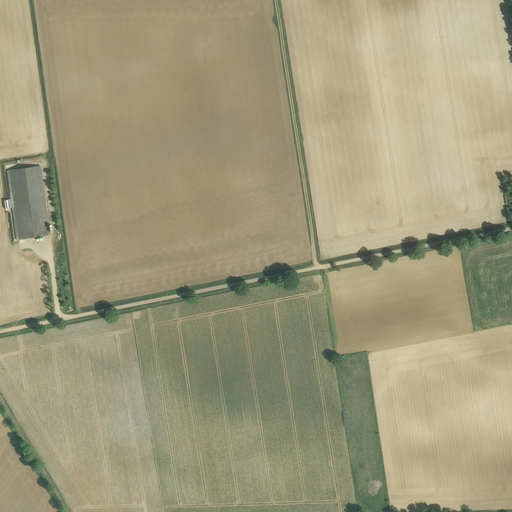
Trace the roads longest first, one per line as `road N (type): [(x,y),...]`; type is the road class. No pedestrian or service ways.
road 1 (unclassified): [(0,332),(511,228)]
road 2 (track): [(276,0),(318,268)]
road 3 (unknown): [(0,403),(67,511)]
